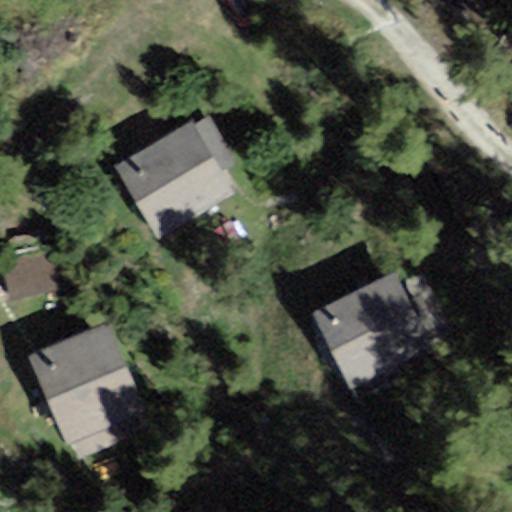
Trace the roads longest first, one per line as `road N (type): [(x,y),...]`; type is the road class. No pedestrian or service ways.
road 1 (track): [(357,0),(511,158)]
road 2 (track): [(483,132),(511,256)]
